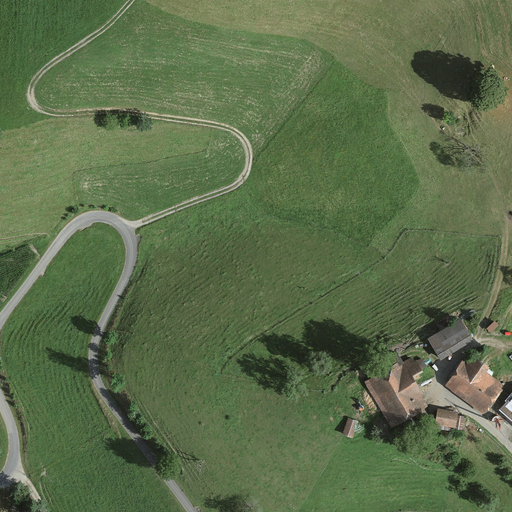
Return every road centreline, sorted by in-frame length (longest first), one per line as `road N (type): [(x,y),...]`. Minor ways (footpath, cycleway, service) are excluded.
road 1 (track): [(133,0),(39,74),(34,101),(49,111),(155,114),(226,128),(244,139),(249,158),(232,187),(125,229)]
road 2 (unclassified): [(0,320),(81,220),(121,224),(131,260),(97,335),(94,369),(191,511)]
road 3 (track): [(476,339),(439,382),(511,448)]
